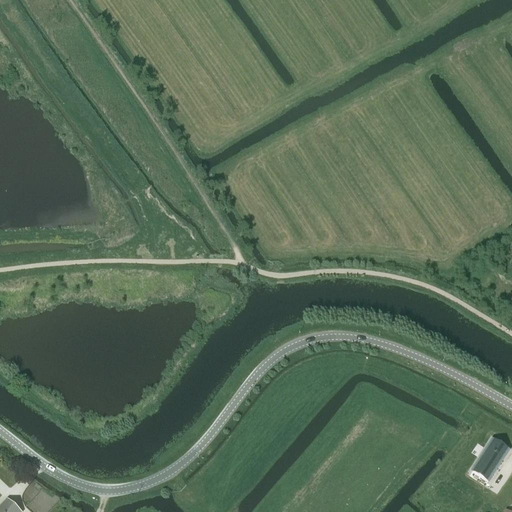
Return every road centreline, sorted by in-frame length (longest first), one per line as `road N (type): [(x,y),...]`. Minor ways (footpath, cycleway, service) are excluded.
road 1 (tertiary): [(511,406),(408,354),(333,335),(277,355),(188,458),(130,489),(63,479),(0,436)]
road 2 (track): [(243,265),(70,0)]
road 3 (track): [(3,0),(140,192),(165,237),(166,262)]
road 4 (unclassified): [(511,334),(410,281),(331,271),(278,276),(243,265)]
